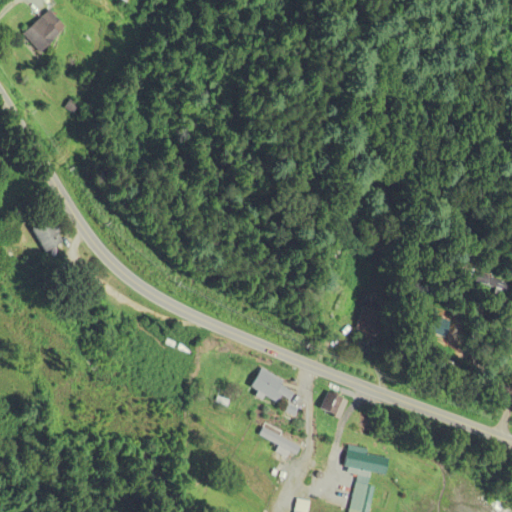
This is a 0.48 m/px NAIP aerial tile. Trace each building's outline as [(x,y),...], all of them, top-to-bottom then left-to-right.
[(112,14),(74,3),(69,22),(42,14),(33,46),(55,52),(52,62),(94,74),(112,14)] [(36,228),(47,254),(67,245),(56,219),(36,228)] [(382,328),(380,309),(362,311),(364,329),(382,328)] [(292,400),(297,391),(263,370),(252,388),(278,404),(283,396),(292,400)] [(350,399),(331,392),(323,411),(343,418),(350,399)] [(303,449),(267,425),(260,435),(280,449),(276,455),(270,451),(262,464),(272,471),(282,456),(288,460),(292,454),(298,457),(303,449)] [(391,458),(349,449),(345,470),(386,479),(391,458)] [(367,511),(373,488),(357,484),(350,511),(367,511)] [(308,511),(308,502),(297,502),(297,511),(308,511)]
